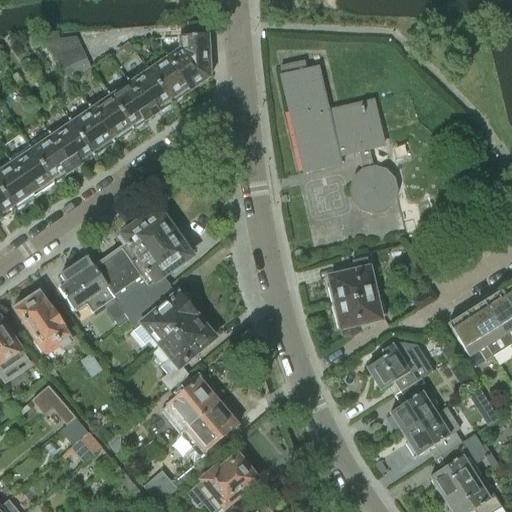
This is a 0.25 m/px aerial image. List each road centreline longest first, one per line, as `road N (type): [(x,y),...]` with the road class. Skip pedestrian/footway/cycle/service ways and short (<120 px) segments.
road 1 (residential): [(373,511),(312,405),(284,332),(259,230),(245,113)]
road 2 (residential): [(0,267),(212,123),(245,113)]
